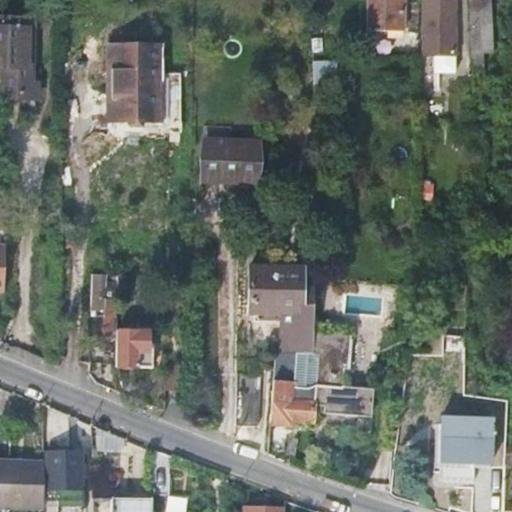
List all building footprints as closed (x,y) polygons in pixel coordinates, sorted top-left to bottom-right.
[(399,0),(365,0),(366,59),(375,59),(375,34),(400,33),(399,0)] [(432,32),(452,30),(451,0),(422,0),(422,31),(432,32)] [(486,0),(472,0),(466,0),(469,55),(490,54),(486,0)] [(31,98),(31,83),(33,22),(0,20),(0,67),(1,68),(0,97),(31,98)] [(452,48),(452,30),(432,32),(431,48),(452,48)] [(120,99),(121,46),(106,46),(105,99),(109,95),(116,95),(120,99)] [(162,61),(162,48),(121,46),(120,99),(127,108),(126,125),(161,125),(161,118),(161,109),(162,78),(162,61)] [(179,78),(162,78),(161,109),(161,118),(178,117),(179,78)] [(39,84),(31,83),(31,98),(38,98),(39,84)] [(119,124),(120,99),(116,95),(109,95),(105,99),(104,124),(119,124)] [(237,147),(201,146),(201,185),(255,186),(256,144),(238,143),(237,147)] [(492,204),(481,203),(482,230),(493,229),(492,204)] [(311,356),(312,332),(313,317),(299,316),(300,271),(250,269),(249,315),(282,316),(282,331),(290,340),(289,354),(311,356)] [(94,338),(110,338),(111,318),(114,318),(114,302),(103,301),(104,277),(89,277),(88,312),(96,312),(94,338)] [(275,354),(267,425),(288,426),(289,420),(310,423),(311,406),(321,407),(321,414),(368,418),(370,391),(340,389),(341,371),(347,371),(349,335),(312,332),(311,356),(289,354),(275,354)] [(114,355),(113,369),(152,370),(152,355),(147,354),(147,335),(114,334),(114,349),(114,355)] [(441,353),(464,354),(464,344),(440,342),(441,353)] [(114,355),(114,349),(101,348),(98,379),(113,380),(113,369),(114,355)] [(163,393),(183,394),(184,369),(164,368),(163,393)] [(260,376),(236,375),(236,418),(256,419),(260,376)] [(376,450),(393,453),(403,392),(386,390),(376,450)] [(439,470),(488,471),(488,460),(490,436),(493,435),(493,429),(489,427),(489,422),(441,421),(439,470)] [(47,482),(64,482),(80,483),(80,450),(47,450),(47,482)] [(0,459),(0,503),(42,505),(42,499),(43,456),(25,456),(24,461),(0,459)] [(64,496),(64,482),(47,482),(47,496),(64,496)] [(165,486),(163,511),(180,511),(182,488),(165,486)] [(128,491),(92,490),(92,498),(109,498),(128,498),(128,491)] [(501,511),(511,511),(511,496),(502,496),(501,511)] [(150,511),(150,499),(128,498),(109,498),(109,511),(150,511)]
